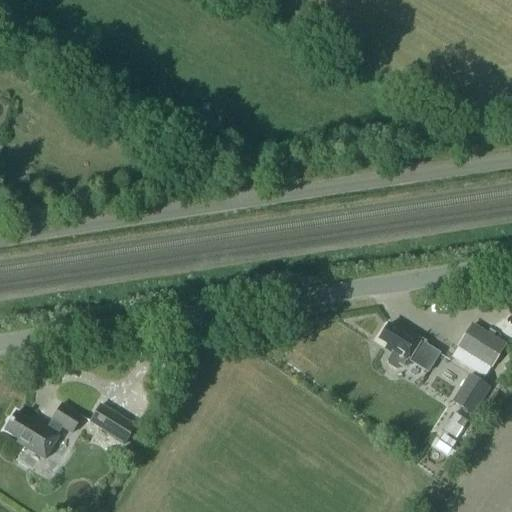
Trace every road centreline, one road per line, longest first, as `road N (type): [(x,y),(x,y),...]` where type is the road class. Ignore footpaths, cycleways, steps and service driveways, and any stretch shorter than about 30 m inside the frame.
road 1 (unclassified): [(0,242),(511,160)]
road 2 (unclassified): [(0,345),(511,266)]
